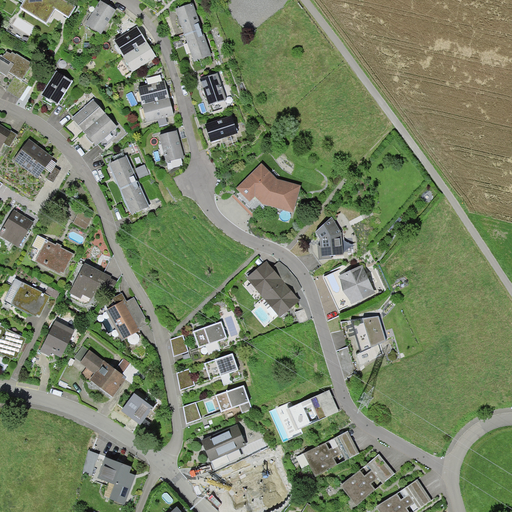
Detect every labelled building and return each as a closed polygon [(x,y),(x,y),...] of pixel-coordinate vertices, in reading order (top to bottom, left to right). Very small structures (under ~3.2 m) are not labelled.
[(22,0),(18,7),(43,22),(52,7),(68,17),(75,7),(63,0),(22,0)] [(114,11),(98,1),(83,26),(99,36),(114,11)] [(192,4),(173,10),(190,61),(209,55),(192,4)] [(156,59),(136,27),(112,42),(131,73),(156,59)] [(3,58),(0,56),(0,74),(3,76),(5,71),(20,80),(30,64),(7,51),(3,58)] [(70,82),(54,72),(39,95),(55,106),(70,82)] [(215,73),(197,79),(206,105),(224,99),(215,73)] [(28,86),(14,77),(6,90),(20,98),(28,86)] [(165,81),(135,89),(144,124),(174,116),(165,81)] [(105,113),(93,99),(72,117),(84,131),(105,113)] [(117,127),(105,113),(84,131),(96,145),(117,127)] [(230,116),(203,125),(208,142),(236,133),(230,116)] [(0,145),(8,130),(0,125),(0,145)] [(175,131),(157,135),(164,162),(182,158),(175,131)] [(50,157),(27,139),(12,158),(36,176),(50,157)] [(126,155),(110,162),(120,186),(137,179),(126,155)] [(274,179),(260,163),(233,189),(246,201),(252,196),(260,205),(291,212),(298,186),(274,179)] [(137,179),(120,186),(131,211),(148,203),(137,179)] [(33,223),(11,210),(0,228),(0,238),(17,249),(33,223)] [(330,218),(312,233),(317,242),(319,257),(341,255),(340,234),(330,218)] [(71,255),(44,241),(34,260),(61,275),(71,255)] [(246,277),(280,318),(300,301),(265,261),(246,277)] [(116,279),(83,263),(70,290),(91,300),(96,288),(109,295),(116,279)] [(360,265),(336,276),(349,304),(373,293),(360,265)] [(49,296),(20,281),(9,302),(37,317),(49,296)] [(123,301),(105,310),(120,340),(138,331),(123,301)] [(374,317),(340,323),(357,372),(387,351),(374,317)] [(221,322),(170,339),(174,356),(218,342),(220,348),(229,345),(221,322)] [(72,332),(52,323),(38,351),(48,356),(51,351),(61,355),(72,332)] [(23,339),(0,326),(0,354),(12,361),(23,339)] [(112,397),(126,378),(88,350),(78,363),(92,373),(88,379),(112,397)] [(232,353),(177,373),(180,389),(229,372),(231,379),(240,376),(232,353)] [(243,385),(183,406),(187,423),(239,404),(242,412),(252,408),(243,385)] [(339,411),(329,389),(287,408),(296,430),(339,411)] [(153,404),(135,391),(121,411),(139,424),(153,404)] [(237,423),(198,438),(207,461),(246,445),(237,423)] [(358,454),(346,431),(302,454),(314,477),(358,454)] [(394,476),(376,455),(339,486),(356,507),(394,476)] [(130,467),(103,457),(95,478),(113,486),(108,499),(124,505),(134,481),(126,477),(130,467)] [(415,511),(430,502),(416,480),(373,508),(375,511),(415,511)]
